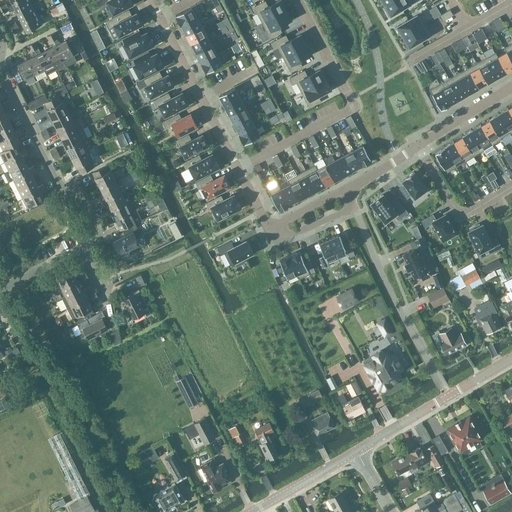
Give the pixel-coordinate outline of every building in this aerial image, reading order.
[(33,5),(30,0),(18,0),(12,3),(17,13),(33,5)] [(133,4),(130,0),(109,0),(110,2),(108,2),(114,13),(133,4)] [(254,7),(262,23),(286,10),(285,10),(284,7),(286,6),(282,0),(280,0),(268,7),(265,1),(254,7)] [(394,0),(385,5),(385,6),(386,6),(387,8),(385,9),(389,17),(414,2),(412,0),(394,0)] [(137,6),(140,14),(147,10),(144,3),(137,6)] [(17,13),(22,22),(37,15),(33,5),(17,13)] [(197,17),(202,15),(196,5),(176,16),(181,26),(182,26),(181,25),(197,17)] [(142,24),(139,18),(137,14),(136,13),(132,16),(129,10),(107,21),(110,27),(114,26),(119,37),(142,25),(142,24)] [(286,10),(262,23),(271,38),(282,32),(279,27),(293,19),(289,13),(287,14),(286,11),(286,10)] [(440,16),(443,21),(454,15),(450,10),(440,16)] [(402,35),(403,36),(403,37),(426,24),(420,13),(396,28),(400,36),(402,35)] [(42,25),(37,15),(22,22),(27,32),(42,25)] [(202,26),(197,17),(181,25),(182,26),(186,35),(202,26)] [(64,33),(71,30),(74,29),(71,23),(68,24),(61,28),(64,33)] [(403,37),(404,38),(410,47),(432,34),(426,24),(403,37)] [(207,35),(202,26),(186,35),(191,44),(207,35)] [(97,29),(90,32),(99,50),(106,47),(97,29)] [(482,30),(479,31),(484,40),(487,38),(482,30)] [(150,37),(149,38),(147,34),(142,36),(139,31),(123,39),(126,45),(125,45),(131,57),(154,45),(150,37)] [(207,35),(191,44),(196,53),(212,45),(207,35)] [(278,47),(283,57),(306,44),(301,35),(289,41),(286,35),(271,43),(274,49),(278,47)] [(467,36),(463,39),(467,47),(468,47),(472,45),(467,36)] [(57,45),(67,66),(77,61),(74,56),(79,54),(72,40),(67,42),(67,40),(60,44),(59,42),(57,39),(54,40),(54,41),(56,46),(57,45)] [(307,45),(306,44),(283,57),(291,72),(302,66),(299,61),(311,55),(306,45),(307,45)] [(57,45),(56,46),(47,50),(55,66),(57,70),(67,66),(57,45)] [(217,55),(212,45),(196,53),(202,63),(217,55)] [(57,70),(55,66),(47,50),(41,53),(39,48),(35,50),(37,55),(45,71),(47,75),(57,70)] [(45,71),(37,55),(35,50),(32,52),(33,53),(32,54),(33,57),(28,60),(35,76),(45,71)] [(134,60),(136,65),(135,66),(141,77),(163,66),(160,58),(159,59),(156,55),(151,57),(148,52),(134,60)] [(440,63),(443,61),(438,52),(435,54),(440,63)] [(507,72),(511,69),(511,60),(507,52),(498,57),(507,72)] [(507,72),(498,57),(496,53),(486,58),(497,78),(507,73),(507,72)] [(431,56),(436,65),(440,63),(435,54),(431,56)] [(217,55),(202,63),(207,73),(222,64),(217,55)] [(497,78),(486,58),(477,63),(488,83),(497,78)] [(25,80),(35,76),(28,60),(18,65),(18,66),(12,69),(19,83),(25,79),(25,80)] [(420,63),(424,71),(430,68),(425,60),(420,63)] [(479,88),(488,83),(477,63),(468,68),(479,88)] [(479,88),(468,68),(458,74),(470,94),(479,88)] [(302,92),(325,80),(325,79),(321,72),(319,70),(308,76),(305,71),(290,79),(293,85),(297,83),(302,92)] [(93,78),(90,71),(75,79),(78,85),(93,78)] [(144,80),(137,84),(140,88),(145,86),(151,98),(173,86),(173,87),(174,86),(174,85),(170,79),(171,79),(170,78),(170,79),(168,75),(168,74),(167,75),(162,77),(159,72),(144,80)] [(449,79),(460,99),(470,94),(458,74),(449,79)] [(460,99),(449,79),(440,84),(451,104),(460,99)] [(325,80),(302,92),(310,108),(321,102),(318,96),(331,90),(325,80)] [(451,104),(440,84),(430,90),(432,94),(430,95),(435,104),(438,103),(441,110),(451,104)] [(240,97),(235,87),(219,96),(224,106),(240,97)] [(168,93),(154,101),(157,107),(160,106),(165,116),(188,105),(188,104),(183,94),(182,93),(171,99),(168,93)] [(52,120),(69,112),(64,102),(62,102),(59,96),(45,103),(48,109),(47,110),(52,120)] [(240,97),(224,106),(229,115),(245,107),(240,97)] [(36,99),(27,104),(30,110),(39,105),(36,99)] [(393,103),(386,111),(393,117),(400,109),(393,103)] [(0,118),(12,113),(10,109),(5,112),(2,106),(0,107),(0,118)] [(245,107),(229,115),(234,125),(250,116),(245,107)] [(509,109),(508,109),(499,114),(510,133),(511,134),(511,133),(511,115),(508,109),(509,109)] [(69,112),(52,120),(57,129),(73,121),(69,112)] [(0,130),(11,124),(8,119),(14,116),(12,113),(0,118),(0,130)] [(114,113),(108,116),(111,122),(117,119),(114,113)] [(182,119),(179,114),(162,122),(165,128),(173,125),(178,136),(197,126),(191,114),(182,119)] [(490,120),(501,138),(510,133),(499,114),(489,120),(490,120)] [(346,118),(351,129),(357,126),(351,115),(346,118)] [(234,125),(239,134),(240,134),(255,126),(250,116),(234,125)] [(490,120),(481,126),(493,145),(502,139),(501,138),(490,120)] [(73,121),(57,129),(62,139),(78,131),(73,121)] [(0,141),(21,131),(20,127),(14,130),(11,124),(0,130),(0,141)] [(162,124),(154,128),(156,132),(164,128),(162,124)] [(472,131),(484,151),(493,145),(481,126),(481,125),(472,131)] [(255,126),(240,134),(239,134),(244,145),(261,136),(255,126)] [(62,139),(67,149),(88,138),(83,128),(78,131),(62,139)] [(0,141),(0,144),(3,151),(17,144),(17,145),(21,143),(18,137),(23,134),(21,131),(0,141)] [(463,137),(475,156),(484,151),(472,131),(462,137),(463,137)] [(205,139),(203,134),(191,140),(189,135),(177,141),(180,146),(179,146),(185,158),(208,146),(205,139)] [(463,137),(454,142),(466,162),(475,156),(463,137)] [(88,150),(93,148),(88,138),(67,149),(72,158),(88,150)] [(445,148),(457,167),(466,162),(454,142),(445,148)] [(0,163),(0,164),(4,162),(27,151),(25,148),(20,150),(17,145),(17,144),(3,151),(0,152),(0,163)] [(362,166),(362,167),(372,161),(363,145),(354,150),(362,166)] [(445,148),(435,153),(439,160),(437,161),(443,170),(445,169),(447,173),(457,167),(445,148)] [(72,158),(77,168),(78,168),(81,174),(94,167),(91,161),(93,160),(88,150),(72,158)] [(352,171),(362,166),(354,150),(344,155),(352,171)] [(9,171),(26,163),(23,157),(28,154),(27,151),(4,162),(9,171)] [(199,155),(184,163),(187,169),(190,167),(196,178),(219,166),(215,159),(214,160),(212,155),(202,161),(199,155)] [(352,171),(344,155),(335,160),(343,176),(352,171)] [(343,176),(335,160),(326,165),(334,181),(343,176)] [(26,163),(9,171),(5,173),(9,182),(14,180),(36,169),(34,166),(29,168),(26,163)] [(316,190),(325,185),(317,170),(317,169),(315,165),(306,170),(316,190)] [(326,165),(317,169),(317,170),(325,185),(334,181),(326,165)] [(95,179),(100,190),(116,182),(111,171),(109,172),(106,166),(93,173),(95,178),(95,179)] [(23,198),(45,187),(43,184),(38,187),(32,175),(38,172),(36,169),(14,180),(23,198)] [(306,170),(297,175),(307,195),(316,190),(306,170)] [(405,184),(400,188),(407,198),(412,194),(415,198),(427,189),(420,180),(423,178),(419,172),(416,174),(415,172),(414,171),(406,178),(407,178),(403,181),(405,184)] [(489,181),(492,185),(494,189),(499,187),(495,179),(497,178),(493,172),(486,176),(489,181)] [(202,187),(207,198),(230,186),(225,176),(225,175),(213,181),(211,175),(196,183),(199,189),(202,187)] [(307,195),(297,175),(287,180),(290,184),(298,200),(307,195)] [(177,180),(172,183),(176,191),(182,188),(177,180)] [(489,181),(486,183),(491,192),(495,190),(494,189),(492,185),(489,181)] [(116,182),(100,190),(105,200),(122,192),(121,191),(125,190),(122,185),(119,187),(116,182)] [(298,200),(290,184),(281,189),(289,205),(298,200)] [(289,205),(281,189),(279,185),(268,190),(279,211),(290,205),(289,205)] [(45,187),(23,198),(27,208),(44,200),(41,193),(47,191),(45,187)] [(124,198),(122,192),(105,200),(111,211),(127,203),(131,201),(128,196),(124,198)] [(372,203),(371,204),(385,222),(385,223),(386,222),(397,214),(400,219),(408,213),(398,200),(391,205),(383,195),(384,195),(383,194),(382,195),(372,203)] [(241,207),(237,200),(236,200),(234,196),(224,201),(221,196),(206,203),(210,209),(212,208),(218,219),(241,207)] [(116,221),(132,213),(134,212),(132,207),(129,208),(127,203),(111,211),(116,221)] [(167,208),(144,216),(148,229),(171,221),(167,208)] [(142,220),(137,210),(134,212),(132,213),(116,221),(120,231),(122,230),(135,223),(135,224),(142,220)] [(426,227),(433,223),(443,242),(456,234),(445,215),(436,220),(433,215),(422,221),(426,227)] [(122,230),(125,236),(114,242),(120,254),(140,244),(137,238),(141,236),(135,224),(135,223),(122,230)] [(479,252),(479,253),(480,253),(493,246),(496,252),(502,249),(497,238),(491,240),(489,238),(490,238),(487,232),(483,225),(483,224),(482,225),(480,226),(479,224),(470,228),(471,230),(469,231),(468,231),(469,232),(472,238),(470,239),(473,246),(475,245),(479,252)] [(348,253),(345,247),(340,235),(330,239),(338,258),(348,253)] [(415,249),(403,255),(407,263),(406,264),(405,264),(406,265),(408,269),(408,270),(409,270),(410,269),(414,278),(420,275),(422,281),(431,277),(428,271),(429,271),(422,256),(427,254),(424,248),(428,246),(424,237),(411,242),(415,249)] [(338,258),(330,239),(319,243),(324,255),(327,262),(338,258)] [(230,242),(218,248),(221,255),(225,253),(231,265),(235,262),(237,266),(244,262),(243,259),(253,253),(247,241),(233,248),(230,242)] [(345,247),(348,253),(350,258),(355,255),(351,244),(345,247)] [(449,251),(438,256),(440,261),(451,256),(449,251)] [(298,274),(298,275),(299,279),(310,275),(305,263),(300,252),(290,256),(298,274)] [(327,262),(324,255),(319,258),(323,269),(329,267),(327,262)] [(288,279),(298,275),(298,274),(290,256),(280,260),(282,265),(276,267),(282,281),(288,279)] [(451,257),(447,259),(450,267),(455,265),(451,257)] [(499,259),(482,267),(485,274),(502,265),(499,259)] [(311,261),(305,263),(310,275),(316,272),(311,261)] [(505,266),(496,271),(502,282),(510,277),(505,266)] [(461,277),(466,286),(469,284),(480,278),(476,269),(461,277)] [(61,288),(77,280),(72,270),(56,278),(61,288)] [(166,306),(176,301),(172,294),(183,288),(185,292),(196,287),(188,272),(181,276),(179,272),(171,276),(171,275),(170,275),(170,276),(166,278),(166,277),(166,278),(167,281),(156,286),(166,306)] [(459,276),(450,281),(456,291),(466,286),(461,277),(460,275),(459,276)] [(440,276),(434,279),(438,288),(444,285),(440,276)] [(480,278),(469,284),(472,290),(483,284),(481,279),(480,278)] [(77,280),(61,288),(66,297),(82,289),(77,280)] [(448,298),(443,288),(428,295),(432,302),(441,298),(442,301),(448,298)] [(67,309),(87,299),(82,289),(66,297),(63,299),(67,309)] [(152,315),(147,305),(139,289),(134,292),(135,295),(124,300),(133,319),(144,314),(146,317),(152,315)] [(343,309),(358,300),(352,289),(337,297),(343,309)] [(511,319),(511,289),(511,290),(511,292),(511,300),(500,306),(508,321),(511,319)] [(486,293),(481,296),(484,303),(490,300),(486,293)] [(413,300),(417,309),(430,304),(426,294),(413,300)] [(76,317),(92,309),(87,299),(67,309),(72,319),(76,317)] [(499,327),(492,314),(496,312),(491,301),(480,306),(483,310),(477,313),(478,315),(476,316),(480,325),(482,324),(487,333),(492,331),(493,332),(497,329),(497,328),(499,327)] [(370,336),(367,330),(374,326),(362,303),(342,313),(357,343),(370,336)] [(92,309),(76,317),(78,321),(94,313),(92,309)] [(82,335),(86,333),(89,339),(107,330),(102,319),(105,317),(102,312),(77,324),(82,335)] [(385,320),(378,324),(385,336),(392,332),(385,320)] [(440,344),(446,355),(456,350),(467,345),(461,333),(456,336),(452,328),(440,334),(444,342),(440,344)] [(10,348),(4,351),(7,357),(13,354),(11,350),(10,348)] [(382,350),(373,356),(375,360),(365,365),(370,373),(369,373),(374,383),(375,382),(379,390),(382,388),(383,390),(392,385),(391,383),(401,377),(398,372),(403,369),(395,355),(390,358),(387,353),(384,354),(382,350)] [(186,377),(176,382),(190,408),(199,403),(186,377)] [(355,381),(348,385),(353,394),(360,391),(355,381)] [(319,390),(308,395),(312,403),(322,397),(319,390)] [(344,395),(339,397),(349,418),(365,410),(365,409),(358,396),(347,402),(344,395)] [(310,421),(317,436),(335,427),(328,412),(310,421)] [(511,413),(500,421),(506,430),(511,426),(511,413)] [(447,429),(447,430),(448,430),(460,451),(460,452),(461,452),(482,439),(482,440),(483,439),(482,438),(482,439),(470,417),(470,416),(469,417),(461,422),(461,421),(456,424),(448,429),(447,429)] [(184,429),(189,439),(199,434),(204,444),(214,439),(205,419),(184,429)] [(270,459),(278,455),(274,447),(276,445),(272,438),(276,436),(269,423),(255,430),(262,443),(260,444),(267,458),(269,457),(270,459)] [(60,433),(48,439),(78,501),(87,496),(90,495),(60,433)] [(236,437),(241,446),(247,444),(242,434),(236,437)] [(444,444),(438,448),(442,454),(448,451),(444,444)] [(434,445),(426,450),(437,467),(444,463),(434,445)] [(408,455),(407,453),(398,457),(399,460),(392,464),(398,474),(409,468),(411,473),(416,470),(416,469),(428,462),(420,447),(411,452),(411,453),(408,455)] [(185,476),(179,465),(173,454),(173,453),(164,458),(164,459),(165,459),(171,469),(178,481),(177,481),(177,482),(178,481),(186,477),(186,476),(185,476)] [(205,481),(207,480),(214,492),(222,487),(221,486),(231,480),(225,470),(226,470),(223,463),(215,468),(211,460),(200,466),(201,468),(199,470),(205,481)] [(492,486),(484,491),(491,504),(510,493),(503,480),(495,484),(494,483),(492,485),(492,486)] [(163,511),(164,511),(176,506),(184,502),(185,501),(184,500),(175,484),(176,484),(175,483),(174,484),(155,495),(155,494),(154,495),(154,496),(163,511)] [(340,493),(329,499),(335,511),(332,511),(352,511),(353,511),(349,505),(347,506),(340,493)] [(421,508),(415,511),(438,511),(458,501),(454,494),(445,499),(443,503),(437,507),(430,494),(417,501),(421,508)] [(78,501),(71,505),(74,511),(99,511),(98,509),(95,511),(87,496),(78,501)] [(64,498),(57,501),(60,507),(66,504),(64,498)] [(458,501),(438,511),(456,511),(462,509),(460,505),(466,502),(464,498),(458,501)]
